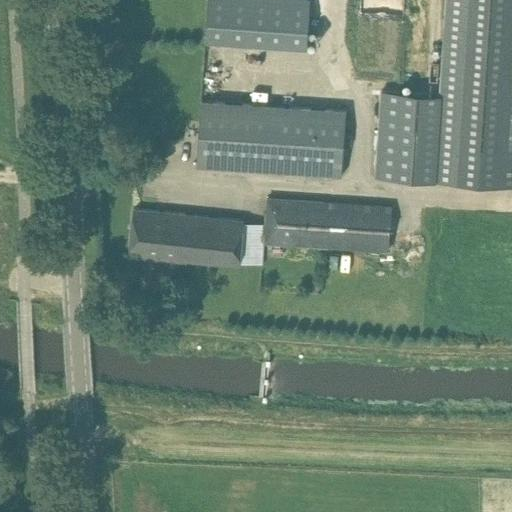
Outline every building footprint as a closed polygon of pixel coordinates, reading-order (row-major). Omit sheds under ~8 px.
[(304,48),(306,0),(202,0),(200,43),(304,48)] [(375,178),(433,180),(511,185),(511,0),(444,0),(439,95),(381,91),(375,178)] [(393,83),(394,61),(369,59),(369,48),(358,48),(357,81),(393,83)] [(265,171),(270,107),(202,101),(198,167),(265,171)] [(265,171),(341,176),(346,112),(270,107),(265,171)] [(388,252),(391,208),(266,198),(265,243),(388,252)] [(238,265),(242,221),(134,210),(130,255),(238,265)]
